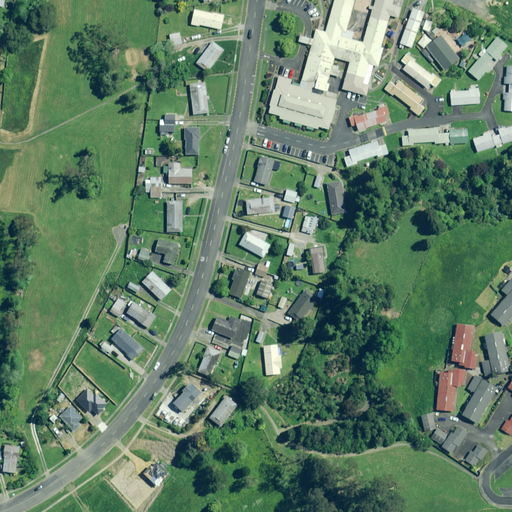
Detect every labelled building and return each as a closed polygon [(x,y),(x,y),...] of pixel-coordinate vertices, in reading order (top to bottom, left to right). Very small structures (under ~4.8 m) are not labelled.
[(361,85),(367,62),(375,64),(388,14),(390,14),(400,17),(402,7),(393,4),(394,0),(332,0),(324,32),(314,29),(298,86),(287,83),(289,79),(275,76),(265,112),(327,128),(337,94),(327,91),(329,83),(327,83),(333,58),(349,62),(341,89),(365,96),(368,86),(361,85)] [(424,12),(412,8),(399,43),(411,47),(424,12)] [(199,25),(221,30),(224,15),(212,12),(212,13),(194,9),(191,25),(199,26),(199,25)] [(435,35),(440,29),(438,26),(436,28),(435,27),(431,31),(435,35)] [(171,46),(181,44),(180,33),(169,34),(171,46)] [(437,35),(420,48),(440,72),(456,58),(437,35)] [(505,45),(494,36),(465,71),(476,80),(488,67),(484,64),(490,57),(493,60),(505,45)] [(224,51),(212,41),(195,63),(207,72),(224,51)] [(428,85),(434,89),(440,82),(429,74),(428,76),(413,63),(414,62),(402,53),(396,61),(404,67),(402,69),(426,88),(428,85)] [(511,63),(503,63),(502,82),(511,81),(511,63)] [(389,82),(384,89),(392,96),(393,94),(410,107),(409,109),(418,115),(424,107),(419,103),(423,98),(398,79),(394,85),(389,82)] [(208,113),(205,82),(190,84),(193,115),(208,113)] [(476,90),(447,91),(448,104),(476,103),(476,90)] [(511,90),(501,90),(501,109),(511,109),(511,90)] [(385,115),(390,113),(387,104),(377,108),(377,109),(358,116),(357,114),(347,117),(351,127),(356,125),(357,130),(387,121),(385,115)] [(175,121),(165,120),(156,120),(156,124),(159,124),(159,132),(160,132),(160,135),(168,135),(168,132),(175,133),(175,121)] [(511,123),(496,130),(501,142),(511,137),(511,123)] [(199,153),(199,146),(198,146),(199,140),(200,140),(201,127),(184,127),(184,139),(185,140),(185,154),(197,155),(198,153),(199,153)] [(464,128),(446,128),(447,141),(464,140),(464,128)] [(405,134),(398,135),(398,143),(411,143),(411,141),(431,140),(431,142),(446,141),(445,132),(436,132),(436,129),(405,130),(405,134)] [(470,140),(474,150),(493,144),(489,133),(470,140)] [(346,154),(339,156),(342,165),(354,161),(354,159),(373,154),(373,155),(387,151),(385,142),(375,144),(374,142),(345,150),(346,154)] [(181,168),(181,164),(177,164),(177,157),(168,157),(168,167),(163,167),(163,173),(166,173),(166,177),(168,177),(168,184),(192,184),(193,169),(181,168)] [(279,170),(281,161),(265,157),(265,158),(260,157),(257,168),(254,182),(267,185),(272,168),(279,170)] [(322,177),(317,175),(314,186),(319,188),(322,177)] [(150,192),(161,193),(161,178),(150,177),(150,180),(145,180),(145,192),(150,192)] [(345,213),(340,182),(327,184),(331,215),(345,213)] [(300,199),(300,197),(298,194),(296,194),(297,193),(286,190),(285,195),(300,199)] [(285,195),(283,200),(293,203),(298,204),(300,199),(285,195)] [(270,198),(245,200),(247,215),(274,212),(275,216),(280,215),(280,208),(274,209),(273,198),(270,198)] [(182,201),(167,201),(167,232),(182,232),(182,201)] [(303,227),(302,232),(305,232),(307,228),(314,230),(316,222),(310,221),(311,218),(305,216),(303,227)] [(266,253),(267,253),(269,251),(267,250),(270,245),(264,241),(265,239),(247,229),(239,245),(263,258),(266,253)] [(158,239),(155,252),(162,253),(165,254),(163,262),(173,264),(178,244),(158,239)] [(313,273),(326,271),(324,257),(325,257),(323,246),(308,248),(310,259),(311,259),(313,273)] [(131,249),(129,255),(128,255),(127,257),(131,259),(132,256),(134,257),(136,251),(131,249)] [(150,251),(141,249),(139,254),(137,253),(136,255),(139,256),(138,259),(148,262),(149,257),(148,256),(150,251)] [(257,269),(266,272),(268,267),(259,263),(257,269)] [(250,272),(238,269),(237,271),(234,270),(231,279),(234,280),(229,294),(241,298),(250,272)] [(266,272),(257,269),(255,274),(264,277),(266,272)] [(171,290),(152,272),(142,282),(161,300),(171,290)] [(272,285),(261,280),(256,294),(267,299),(272,285)] [(140,288),(130,282),(127,287),(137,293),(140,288)] [(511,310),(511,285),(486,314),(499,326),(511,310)] [(317,297),(305,289),(300,296),(287,314),(299,322),(317,297)] [(287,299),(282,296),(277,307),(283,309),(287,299)] [(108,313),(117,318),(121,311),(120,311),(125,302),(118,298),(113,306),(111,304),(108,308),(110,309),(108,313)] [(131,307),(127,313),(138,321),(137,321),(147,328),(157,314),(153,312),(145,306),(143,308),(134,302),(131,301),(128,305),(131,307)] [(212,330),(216,332),(212,342),(228,349),(234,335),(240,320),(230,316),(228,321),(217,317),(212,330)] [(471,324),(454,322),(447,359),(459,361),(459,365),(471,367),(473,350),(467,349),(471,324)] [(122,328),(111,339),(132,360),(143,348),(136,342),(137,341),(127,332),(126,332),(122,328)] [(264,333),(259,331),(255,341),(260,343),(264,333)] [(506,370),(497,331),(480,335),(489,374),(506,370)] [(97,339),(92,336),(89,341),(94,344),(97,339)] [(112,348),(104,342),(101,346),(108,353),(112,348)] [(278,355),(277,344),(263,346),(266,375),(280,374),(280,369),(282,368),(281,355),(278,355)] [(197,371),(209,376),(214,364),(215,365),(221,352),(207,346),(202,357),(203,358),(197,371)] [(230,349),(228,355),(238,359),(240,354),(246,356),(247,352),(231,346),(230,349)] [(449,372),(436,371),(434,408),(452,409),(454,385),(460,385),(461,369),(449,368),(449,372)] [(474,422),(495,385),(479,376),(458,413),(474,422)] [(509,395),(511,396),(511,379),(510,378),(503,386),(511,392),(509,395)] [(183,412),(202,392),(192,383),(190,385),(189,383),(182,390),(183,392),(173,403),(183,412)] [(238,405),(226,396),(210,416),(209,418),(221,427),(238,405)] [(81,418),(71,407),(65,412),(64,411),(60,414),(61,415),(59,417),(73,433),(76,430),(76,429),(80,425),(77,422),(81,418)] [(58,417),(56,415),(55,416),(53,413),(48,418),(54,424),(59,419),(57,418),(58,417)] [(435,429),(432,413),(421,416),(425,432),(435,429)] [(511,427),(511,413),(507,421),(504,419),(497,428),(506,434),(511,427)] [(466,430),(455,422),(439,446),(449,453),(466,430)] [(462,459),(472,465),(476,457),(479,458),(485,448),(476,443),(471,451),(468,449),(462,459)] [(3,472),(16,473),(17,457),(19,457),(20,446),(4,445),(4,457),(3,472)]
